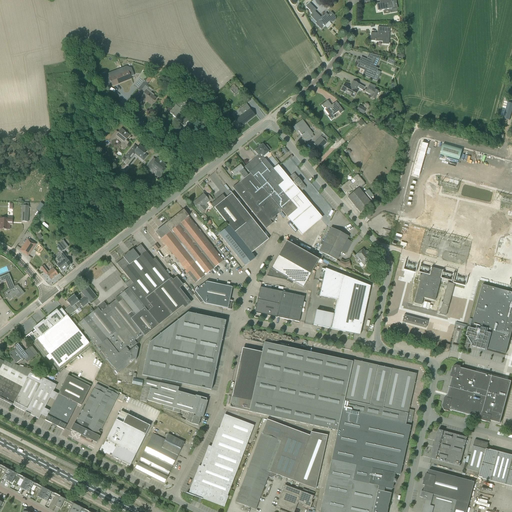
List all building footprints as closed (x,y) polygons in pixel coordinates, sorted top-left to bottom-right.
[(392,8),(390,0),(379,0),(379,1),(381,1),(381,3),(376,3),(378,11),(392,8)] [(335,16),(334,16),(331,13),(328,16),(326,14),(326,13),(321,18),(315,12),(310,16),(317,22),(315,24),(321,29),(324,26),(329,21),(329,22),(330,22),(331,22),(332,22),(333,22),(334,21),(335,20),(335,19),(335,18),(335,17),(335,16)] [(382,44),(389,44),(389,27),(377,27),(377,33),(371,33),(370,41),(375,41),(376,41),(382,41),(382,44)] [(357,67),(365,70),(363,75),(373,79),(377,69),(375,68),(379,59),(373,57),(373,58),(372,62),(361,58),(357,67)] [(111,81),(110,81),(111,82),(112,86),(126,80),(124,73),(121,74),(120,73),(113,75),(114,77),(113,77),(111,72),(106,74),(108,79),(109,78),(111,81)] [(145,81),(139,90),(144,94),(141,97),(142,97),(140,100),(143,103),(146,99),(148,101),(148,102),(151,105),(154,101),(157,98),(154,96),(154,95),(151,93),(147,90),(149,87),(146,85),(153,77),(150,75),(145,81)] [(140,77),(133,86),(139,90),(145,81),(140,77)] [(345,92),(344,93),(345,93),(345,92),(353,97),(357,91),(355,90),(357,87),(362,90),(364,87),(353,81),(350,87),(344,83),(341,90),(345,92)] [(371,95),(374,89),(368,86),(365,92),(371,95)] [(184,97),(170,113),(171,113),(172,114),(172,115),(173,115),(176,118),(179,120),(178,122),(184,126),(192,116),(187,111),(184,115),(181,113),(190,102),(184,97)] [(511,110),(511,103),(507,102),(508,98),(505,97),(504,102),(500,118),(509,120),(511,110)] [(197,105),(204,111),(208,106),(202,100),(197,105)] [(336,102),(331,105),(328,101),(322,105),(324,109),(329,115),(327,116),(331,121),(335,118),(333,115),(338,112),(340,114),(343,111),(336,102)] [(236,120),(233,123),(237,128),(240,126),(241,126),(240,126),(240,127),(255,115),(255,116),(246,104),(239,109),(243,115),(236,120)] [(213,111),(220,116),(224,112),(217,106),(213,111)] [(293,127),(296,132),(298,131),(301,136),(302,135),(307,142),(312,138),(310,136),(312,134),(302,120),(293,127)] [(330,140),(332,139),(337,144),(341,139),(331,127),(324,133),(330,140)] [(110,138),(108,141),(111,144),(113,141),(116,138),(122,143),(119,146),(123,149),(125,147),(128,143),(126,140),(130,136),(121,129),(118,133),(116,131),(113,135),(110,138)] [(315,143),(321,149),(328,142),(322,136),(315,143)] [(121,159),(124,162),(127,159),(129,161),(135,154),(143,161),(147,156),(145,154),(148,150),(143,147),(143,148),(139,145),(137,148),(134,145),(131,149),(124,157),(124,156),(121,159)] [(258,156),(256,158),(260,163),(265,159),(263,156),(268,152),(262,145),(255,151),(258,156)] [(147,166),(151,170),(153,167),(157,170),(156,174),(161,175),(161,174),(165,170),(163,168),(166,165),(162,162),(161,160),(160,161),(157,158),(152,164),(150,162),(147,166)] [(250,173),(282,211),(287,217),(302,234),(321,218),(307,201),(298,209),(291,201),(300,193),(297,190),(301,188),(293,178),(290,181),(287,178),(281,184),(278,180),(281,178),(274,170),(265,159),(260,163),(256,158),(245,167),(250,173)] [(235,175),(240,182),(248,176),(248,175),(243,169),(243,168),(240,165),(232,172),(231,172),(234,176),(235,175)] [(279,213),(282,211),(250,173),(248,175),(248,176),(240,182),(239,182),(232,188),(263,225),(266,229),(272,223),(271,222),(272,221),(273,222),(276,217),(275,216),(279,213)] [(340,188),(344,193),(346,192),(347,194),(352,190),(359,185),(360,187),(365,184),(357,174),(352,178),(353,179),(350,182),(349,180),(340,188)] [(347,197),(360,213),(371,203),(359,188),(347,197)] [(219,234),(245,266),(255,258),(251,253),(268,239),(232,194),(226,198),(223,195),(223,194),(211,204),(220,215),(222,218),(229,226),(219,234)] [(208,206),(206,203),(209,201),(206,197),(204,195),(197,200),(193,203),(201,213),(205,209),(208,206)] [(28,206),(29,203),(22,202),(22,205),(21,205),(20,221),(28,222),(29,206),(28,206)] [(174,218),(165,225),(156,233),(196,283),(223,261),(188,217),(183,210),(174,218)] [(0,225),(0,228),(0,229),(7,229),(7,222),(12,222),(12,217),(0,216),(0,225)] [(331,228),(319,251),(322,253),(327,256),(337,260),(341,251),(345,244),(349,246),(351,242),(347,240),(349,237),(331,228)] [(20,251),(28,256),(35,244),(28,239),(20,251)] [(63,240),(56,246),(61,252),(68,247),(63,240)] [(286,241),(267,276),(286,280),(287,278),(303,287),(318,260),(286,241)] [(78,323),(76,325),(81,331),(83,329),(85,331),(82,333),(85,336),(86,335),(88,337),(87,338),(105,361),(107,360),(118,374),(136,360),(138,348),(136,346),(142,337),(144,336),(148,333),(155,328),(158,325),(187,302),(169,280),(171,278),(158,262),(155,258),(153,260),(146,252),(141,245),(133,250),(133,249),(129,252),(130,253),(127,255),(126,254),(123,257),(124,258),(117,264),(122,271),(122,270),(130,280),(125,284),(128,288),(115,299),(115,300),(107,307),(104,303),(99,307),(101,309),(100,310),(98,308),(78,323)] [(368,254),(368,253),(366,251),(365,252),(363,249),(359,252),(355,256),(357,258),(358,257),(361,261),(360,262),(364,266),(368,262),(367,261),(371,257),(368,254)] [(56,266),(58,268),(61,272),(71,264),(63,254),(59,257),(57,259),(57,260),(59,263),(56,266)] [(338,265),(344,268),(350,267),(349,261),(345,263),(340,260),(338,265)] [(173,263),(171,265),(179,274),(181,273),(173,263)] [(48,278),(50,280),(51,280),(58,275),(53,268),(49,271),(44,265),(40,268),(45,275),(46,274),(49,277),(48,278)] [(396,273),(403,275),(404,268),(397,267),(396,273)] [(418,281),(419,281),(413,303),(421,305),(423,298),(434,301),(440,279),(442,271),(443,271),(442,271),(431,267),(431,268),(430,268),(431,268),(429,275),(422,273),(421,275),(420,275),(418,281)] [(330,329),(359,335),(370,286),(325,269),(320,296),(337,300),(333,314),(316,310),(313,325),(330,329)] [(6,296),(9,300),(16,295),(18,298),(24,293),(19,287),(15,289),(9,274),(0,277),(0,283),(6,281),(9,289),(10,288),(11,292),(6,296)] [(206,282),(195,291),(196,293),(194,295),(196,297),(200,303),(203,301),(204,304),(222,307),(222,308),(231,310),(230,309),(231,301),(232,302),(232,301),(229,301),(232,287),(206,282)] [(439,313),(446,315),(454,285),(447,283),(439,313)] [(481,347),(506,354),(511,329),(511,292),(482,285),(470,328),(469,328),(466,337),(467,337),(468,338),(466,343),(466,346),(468,347),(469,344),(472,345),(472,346),(481,349),(481,347)] [(84,296),(79,301),(74,295),(67,301),(69,304),(68,304),(69,305),(69,304),(70,306),(64,310),(69,316),(82,306),(83,307),(89,302),(90,303),(96,297),(88,287),(81,292),(84,296)] [(287,320),(288,320),(292,321),(292,322),(294,322),(294,321),(299,322),(299,319),(300,319),(299,319),(304,297),(260,287),(255,312),(277,317),(276,318),(277,318),(277,317),(287,320)] [(31,332),(28,335),(34,342),(49,361),(52,358),(59,367),(63,364),(89,343),(84,337),(85,336),(82,333),(81,334),(63,311),(61,309),(58,311),(57,310),(46,318),(47,319),(44,321),(43,320),(33,328),(36,331),(33,334),(31,332)] [(210,390),(225,321),(187,313),(148,344),(141,376),(210,390)] [(427,321),(404,315),(402,322),(425,328),(427,321)] [(249,411),(249,412),(337,431),(342,411),(352,361),(264,342),(263,347),(263,348),(261,353),(249,411)] [(14,346),(16,349),(9,354),(10,356),(11,357),(16,363),(23,358),(23,359),(27,356),(30,359),(34,356),(28,348),(29,349),(25,352),(18,343),(14,346)] [(0,398),(12,405),(30,371),(15,365),(12,364),(12,366),(0,359),(0,398)] [(352,361),(342,411),(405,424),(408,414),(407,414),(416,374),(391,368),(391,369),(378,366),(352,361)] [(500,423),(511,381),(460,368),(460,366),(456,365),(453,367),(450,377),(452,377),(446,398),(445,398),(445,400),(444,400),(442,407),(444,410),(448,412),(449,410),(480,418),(480,420),(489,423),(490,421),(500,423)] [(30,371),(12,405),(39,419),(57,385),(31,371),(30,371)] [(45,420),(54,425),(64,430),(77,404),(81,406),(91,384),(72,374),(70,377),(67,375),(47,416),(45,420)] [(164,405),(163,409),(179,413),(180,410),(189,413),(187,421),(191,423),(198,425),(200,418),(202,418),(207,401),(206,401),(206,399),(195,396),(195,397),(178,392),(179,387),(146,380),(140,401),(146,402),(147,400),(164,405)] [(97,436),(118,395),(96,384),(83,409),(82,408),(81,411),(82,412),(76,425),(74,424),(71,430),(82,435),(81,437),(85,439),(86,437),(96,442),(99,437),(97,436)] [(337,431),(319,511),(386,511),(391,493),(393,482),(394,483),(395,482),(396,480),(395,479),(394,479),(395,474),(400,475),(410,426),(406,424),(405,424),(342,411),(337,431)] [(118,415),(100,451),(130,466),(150,425),(127,414),(125,418),(118,415)] [(218,428),(211,447),(241,458),(245,450),(247,444),(254,426),(225,415),(220,429),(218,428)] [(156,427),(188,443),(194,432),(162,416),(156,427)] [(315,489),(327,436),(311,432),(309,436),(266,419),(248,468),(235,502),(255,510),(268,476),(271,477),(275,475),(276,474),(293,480),(292,481),(315,489)] [(430,458),(435,460),(459,466),(461,462),(467,437),(438,430),(430,458)] [(167,478),(184,442),(168,434),(165,440),(153,434),(138,463),(135,468),(164,483),(167,478)] [(466,473),(482,477),(490,450),(489,450),(488,450),(487,448),(486,448),(488,443),(475,439),(468,464),(466,473)] [(241,458),(211,447),(208,446),(200,466),(199,466),(188,493),(195,496),(196,495),(223,506),(241,458)] [(482,477),(482,479),(511,486),(511,485),(511,455),(499,452),(490,450),(489,450),(490,450),(482,477)] [(7,481),(12,471),(7,469),(6,471),(2,479),(2,478),(7,481)] [(422,511),(466,511),(474,482),(429,470),(428,474),(425,474),(423,485),(425,485),(423,492),(421,491),(419,497),(426,499),(422,511)] [(12,483),(15,476),(16,474),(12,471),(7,481),(12,483)] [(24,490),(29,481),(25,478),(23,480),(19,488),(20,488),(24,490)] [(29,492),(33,485),(34,483),(29,481),(24,490),(29,493),(30,492),(29,492)] [(312,502),(311,502),(313,496),(314,493),(308,491),(303,489),(302,492),(285,485),(276,509),(279,510),(278,511),(293,511),(298,502),(303,504),(302,506),(309,509),(312,502)] [(42,499),(47,490),(42,487),(41,489),(37,497),(38,497),(42,499)] [(47,502),(51,494),(52,492),(47,490),(42,499),(47,502)] [(64,501),(65,499),(60,496),(59,499),(54,506),(60,509),(60,508),(64,501)] [(74,511),(78,506),(73,503),(72,505),(68,511),(74,511)]
